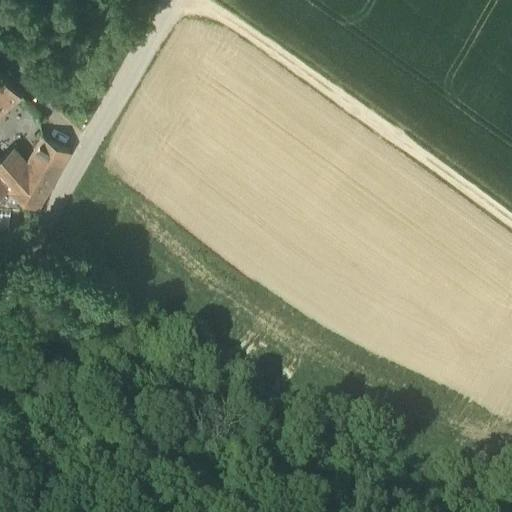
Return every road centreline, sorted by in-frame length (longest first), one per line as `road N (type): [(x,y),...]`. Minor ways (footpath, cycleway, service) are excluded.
road 1 (track): [(199,0),(511,224)]
road 2 (residential): [(0,285),(169,0)]
